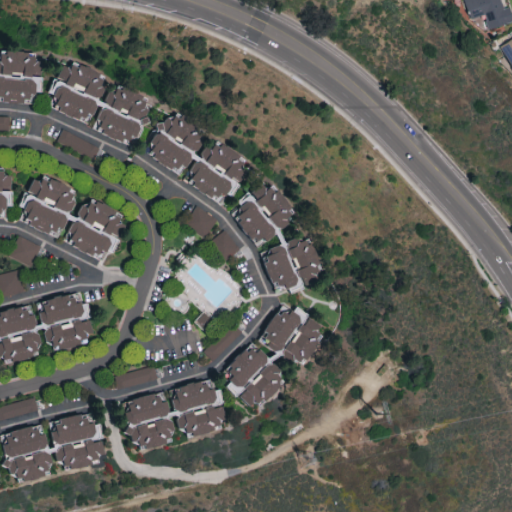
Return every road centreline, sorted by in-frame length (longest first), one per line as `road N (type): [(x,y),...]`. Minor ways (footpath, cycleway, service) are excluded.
road 1 (tertiary): [(511,267),(482,224),(332,73),(238,18),(179,0)]
road 2 (residential): [(0,400),(99,371),(128,339),(152,259),(147,229),(122,198),(46,160),(0,153)]
